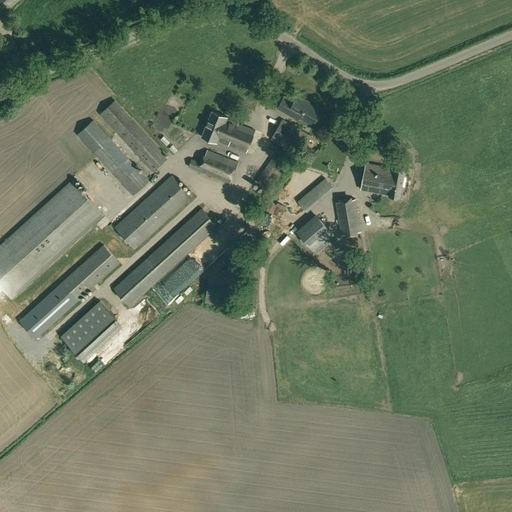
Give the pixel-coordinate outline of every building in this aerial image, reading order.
[(17,0),(0,0),(0,15),(0,16),(17,0)] [(310,124),(319,108),(297,95),(293,102),(290,100),(288,103),(282,99),(278,107),(299,119),(300,117),(310,124)] [(153,171),(168,157),(115,100),(101,113),(153,171)] [(246,152),(255,130),(226,118),(227,116),(212,110),(201,136),(217,142),(218,140),(246,152)] [(300,155),(312,136),(282,118),(271,138),(300,155)] [(109,138),(93,120),(78,134),(94,151),(109,138)] [(148,180),(109,138),(94,151),(133,194),(148,180)] [(203,153),(201,160),(200,163),(191,159),(188,167),(192,168),(230,184),(239,162),(207,149),(205,154),(203,153)] [(400,197),(405,170),(394,167),(394,168),(366,163),(361,188),(389,194),(389,195),(400,197)] [(134,248),(191,196),(172,175),(115,227),(134,248)] [(0,288),(1,287),(11,298),(104,214),(73,180),(0,246),(0,288)] [(308,211),(334,189),(326,180),(299,202),(308,211)] [(341,235),(361,232),(356,199),(335,202),(341,235)] [(129,305),(217,225),(202,208),(114,288),(129,305)] [(337,237),(329,228),(316,213),(298,230),(311,248),(316,254),(323,248),(337,237)] [(77,300),(119,262),(104,244),(62,282),(77,300)] [(254,308),(253,305),(257,305),(257,268),(243,267),(242,305),(246,305),(247,308),(254,308)] [(210,303),(230,305),(231,292),(211,290),(210,303)] [(101,301),(62,336),(79,354),(118,319),(101,301)]
